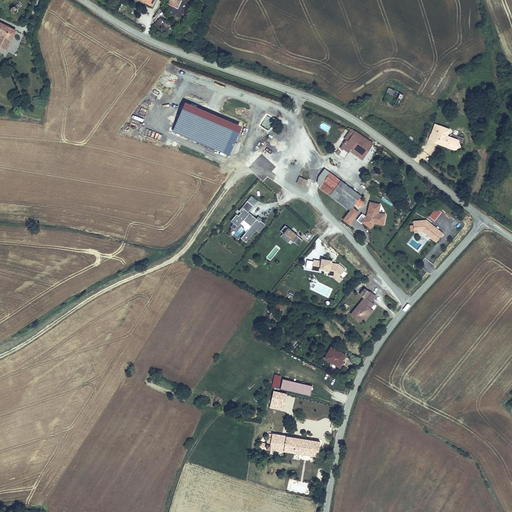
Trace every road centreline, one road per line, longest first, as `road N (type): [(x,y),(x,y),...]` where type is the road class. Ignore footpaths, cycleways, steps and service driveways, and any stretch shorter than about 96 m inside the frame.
road 1 (secondary): [(82,0),(155,43),(321,101),(483,219)]
road 2 (track): [(286,164),(236,179),(176,258),(104,289),(0,356)]
road 3 (tertiary): [(325,511),(361,372),(483,219)]
